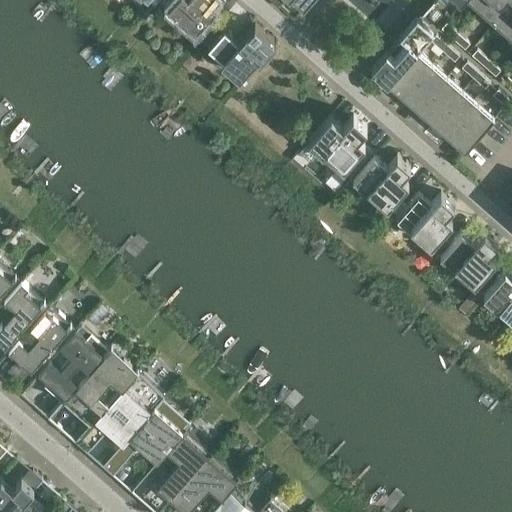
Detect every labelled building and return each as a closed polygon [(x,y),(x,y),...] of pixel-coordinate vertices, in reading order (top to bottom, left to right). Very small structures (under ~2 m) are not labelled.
[(222,0),(171,0),(167,5),(203,36),(217,20),(210,14),(222,0)] [(294,0),(304,9),(311,0),(294,0)] [(431,0),(422,11),(439,25),(461,0),(431,0)] [(470,0),(480,8),(487,0),(470,0)] [(495,22),(511,2),(511,0),(487,0),(480,8),(495,22)] [(511,35),(511,33),(511,2),(495,22),(511,35)] [(388,83),(417,49),(418,50),(434,31),(417,16),(371,68),(388,83)] [(245,77),(277,41),(255,22),(239,40),(224,27),(208,45),(245,77)] [(459,32),(447,22),(442,28),(453,38),(459,32)] [(470,43),(459,32),(453,38),(465,49),(470,43)] [(448,44),(436,34),(431,40),(443,50),(448,44)] [(460,55),(448,44),(443,50),(455,61),(460,55)] [(403,96),(433,62),(418,50),(417,49),(388,83),(403,96)] [(489,59),(477,49),(472,55),(484,65),(489,59)] [(501,70),(489,59),(484,65),(496,76),(501,70)] [(479,71),(467,61),(462,67),(474,77),(479,71)] [(419,109),(448,76),(433,62),(403,96),(419,109)] [(491,81),(479,71),(474,77),(486,87),(491,81)] [(434,123),(463,89),(448,76),(419,109),(434,123)] [(511,79),(508,76),(503,82),(511,89),(511,79)] [(510,99),(498,88),(493,94),(505,105),(510,99)] [(449,136),(479,103),(463,89),(434,123),(449,136)] [(465,150),(495,117),(479,103),(449,136),(465,150)] [(365,142),(358,136),(367,126),(353,114),(343,126),(331,115),(309,139),(324,152),(325,150),(344,167),(365,142)] [(409,181),(402,175),(411,165),(397,153),(387,164),(375,153),(353,178),(367,190),(369,188),(388,205),(409,181)] [(453,219),(446,213),(455,203),(441,191),(431,202),(418,191),(397,216),(411,229),(413,227),(431,243),(453,219)] [(496,257),(490,251),(498,241),(485,230),(475,241),(462,230),(440,254),(455,267),(456,265),(475,282),(496,257)] [(0,304),(5,299),(23,279),(0,259),(0,304)] [(511,273),(505,268),(484,292),(498,305),(499,303),(511,314),(511,273)] [(31,325),(50,303),(23,279),(5,299),(11,304),(12,304),(16,307),(3,322),(2,322),(0,324),(0,340),(10,349),(20,338),(31,325)] [(62,346),(77,329),(78,328),(53,306),(50,303),(31,325),(39,333),(28,345),(23,341),(23,340),(20,338),(10,349),(13,352),(18,357),(37,374),(39,372),(51,358),(62,346)] [(63,400),(108,347),(91,332),(86,337),(77,329),(62,346),(71,354),(61,366),(51,358),(39,372),(49,380),(45,384),(63,400)] [(90,424),(138,369),(112,343),(108,347),(63,400),(62,400),(90,424)] [(122,442),(164,393),(138,369),(90,424),(76,440),(77,442),(88,451),(107,428),(122,442)] [(167,448),(186,427),(191,422),(163,397),(165,395),(164,393),(122,442),(103,464),(105,466),(113,473),(139,444),(157,460),(167,448)] [(172,498),(214,451),(186,427),(167,448),(180,459),(170,470),(164,464),(150,479),(172,498)] [(232,486),(241,475),(214,451),(172,498),(187,511),(201,511),(206,507),(198,500),(210,486),(222,497),(232,486)] [(0,511),(11,511),(42,477),(33,469),(16,488),(1,475),(1,476),(0,476),(0,511)] [(49,511),(29,494),(43,478),(42,477),(11,511),(49,511)] [(257,511),(259,511),(232,486),(222,497),(209,511),(257,511)] [(61,505),(66,498),(59,492),(54,499),(61,505)] [(70,511),(76,507),(66,498),(61,505),(54,511),(70,511)] [(286,511),(270,498),(259,511),(257,511),(286,511)]
